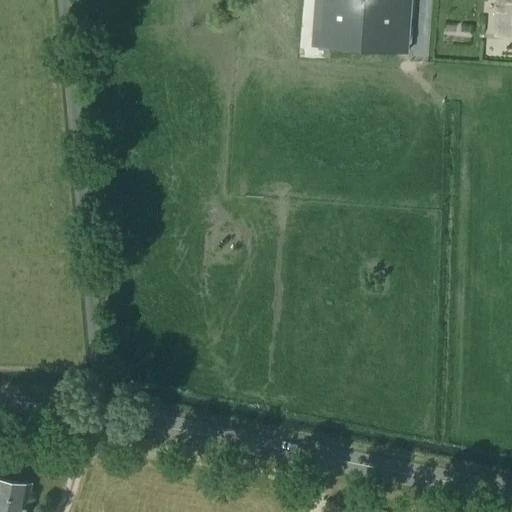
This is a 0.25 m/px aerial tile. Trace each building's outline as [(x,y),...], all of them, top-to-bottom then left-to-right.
[(316,0),(313,45),(407,52),(410,0),(316,0)] [(469,37),(469,0),(428,0),(427,36),(469,37)] [(511,0),(497,0),(494,36),(511,36),(511,0)] [(0,511),(25,511),(30,484),(0,478),(0,511)] [(297,492),(296,511),(310,511),(312,492),(297,492)]
